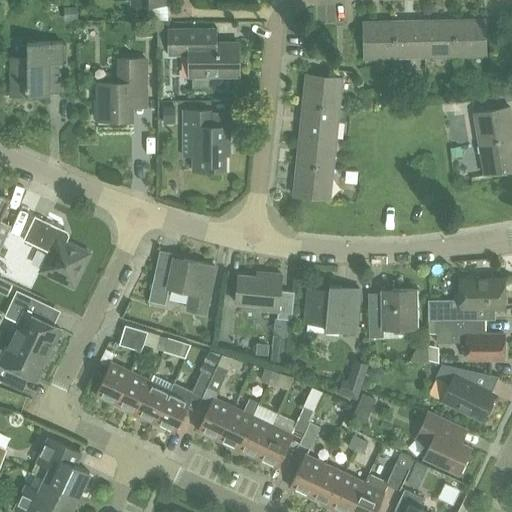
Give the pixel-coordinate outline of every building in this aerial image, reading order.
[(131,0),(131,4),(147,4),(147,20),(168,20),(169,3),(168,3),(167,0),(131,0)] [(75,5),(64,6),(64,18),(76,17),(75,5)] [(469,19),(454,19),(455,56),(470,56),(486,55),(485,18),(469,19)] [(440,19),(424,20),(425,56),(440,56),(455,56),(454,19),(440,19)] [(380,20),(364,21),(364,58),(380,57),(395,57),(394,20),(380,20)] [(408,20),(394,20),(395,57),(409,57),(425,56),(424,20),(408,20)] [(149,27),(136,27),(136,36),(149,36),(149,27)] [(170,56),(194,56),(194,76),(191,76),(192,87),(209,87),(209,76),(238,75),(237,43),(217,43),(217,28),(169,29),(170,56)] [(10,96),(49,96),(49,63),(62,63),(62,61),(67,61),(67,44),(62,44),(62,42),(27,42),(27,56),(10,56),(10,96)] [(148,108),(148,57),(116,57),(117,82),(97,82),(97,120),(132,120),(132,107),(148,108)] [(304,89),(303,104),(339,108),(341,93),(342,77),(306,74),(304,89)] [(301,118),(300,134),(336,138),(338,122),(339,108),(303,104),(301,118)] [(511,117),(510,107),(474,113),(476,128),(479,143),(511,137),(511,117)] [(231,143),(232,127),(211,126),(212,110),(183,110),(182,155),(195,155),(195,170),(227,171),(227,143),(231,143)] [(298,150),(297,164),(333,168),(335,154),(336,138),(300,134),(298,150)] [(511,137),(479,143),(481,157),(484,173),(511,168),(511,137)] [(450,148),(452,157),(461,156),(460,146),(450,148)] [(295,178),(293,194),(330,198),(332,183),(333,168),(297,164),(295,178)] [(0,250),(11,227),(0,222),(10,201),(0,196),(0,250)] [(83,269),(90,253),(67,242),(70,235),(68,231),(35,215),(23,239),(49,253),(41,270),(72,286),(80,268),(83,269)] [(205,313),(216,266),(183,259),(184,255),(160,249),(149,300),(166,304),(169,287),(192,292),(188,309),(205,313)] [(281,290),(283,274),(258,271),(257,276),(239,274),(236,302),(261,305),(261,310),(279,311),(278,318),(292,319),(295,291),(281,290)] [(436,319),(472,319),(472,306),(505,306),(505,279),(461,279),(461,293),(454,293),(454,299),(428,299),(428,319),(436,319)] [(356,333),(360,287),(330,285),(329,289),(309,288),(306,323),(326,325),(325,330),(356,333)] [(369,337),(384,336),(383,328),(417,327),(417,289),(383,290),(383,303),(368,304),(369,337)] [(17,290),(5,315),(20,322),(13,337),(49,354),(61,328),(54,325),(36,317),(43,302),(17,290)] [(485,319),(472,319),(436,319),(436,341),(466,341),(466,359),(505,359),(504,333),(485,333),(485,319)] [(141,350),(145,342),(148,331),(125,324),(119,343),(141,350)] [(285,361),(286,350),(287,336),(273,335),(271,360),(285,361)] [(156,348),(164,351),(168,338),(160,336),(156,348)] [(0,347),(0,379),(4,381),(11,367),(29,375),(37,379),(49,354),(13,337),(6,351),(0,347)] [(176,340),(168,338),(164,351),(186,357),(191,345),(176,340)] [(196,410),(203,397),(223,355),(212,351),(203,370),(202,370),(192,390),(174,382),(155,423),(175,432),(188,406),(196,410)] [(215,397),(229,369),(227,369),(233,358),(223,355),(203,397),(212,401),(198,430),(218,439),(234,406),(215,397)] [(357,399),(369,363),(354,358),(347,378),(343,377),(338,392),(357,399)] [(116,404),(132,371),(111,362),(96,395),(116,404)] [(482,417),(484,413),(490,412),(494,403),(492,399),(493,395),(470,384),(477,371),(441,362),(435,375),(451,383),(444,397),(482,417)] [(269,383),(273,370),(265,368),(260,380),(269,383)] [(288,389),(294,377),(273,370),(269,383),(288,389)] [(151,380),(150,380),(132,371),(116,404),(135,414),(151,380)] [(155,423),(174,382),(173,381),(173,383),(153,374),(150,380),(151,380),(135,414),(155,423)] [(253,416),(259,404),(258,403),(259,402),(249,397),(243,411),(234,406),(218,439),(238,449),(253,416)] [(257,458),(278,415),(277,414),(278,413),(259,404),(253,416),(238,449),(257,458)] [(305,432),(310,421),(315,410),(304,405),(296,423),(278,415),(257,458),(277,468),(293,435),(291,434),(294,427),(305,431),(305,432)] [(429,411),(417,436),(430,442),(425,454),(459,470),(470,446),(462,442),(468,429),(456,423),(429,411)] [(305,432),(305,431),(300,442),(310,447),(320,426),(310,421),(305,432)] [(356,450),(361,438),(354,434),(348,446),(356,450)] [(31,473),(44,479),(78,495),(90,472),(75,465),(81,452),(48,436),(31,473)] [(363,453),(368,441),(361,438),(356,450),(363,453)] [(310,497),(326,463),(306,454),(290,487),(310,497)] [(365,482),(350,511),(375,511),(385,491),(384,491),(387,484),(397,488),(407,467),(396,462),(387,481),(369,472),(365,482)] [(330,506),(345,473),(326,463),(310,497),(330,506)] [(345,473),(330,506),(342,511),(350,511),(365,482),(364,482),(345,473)] [(52,511),(70,511),(78,495),(44,479),(39,490),(26,484),(15,509),(21,511),(52,511),(53,511),(52,511)] [(426,511),(420,509),(425,498),(405,489),(395,511),(397,511),(426,511)]
